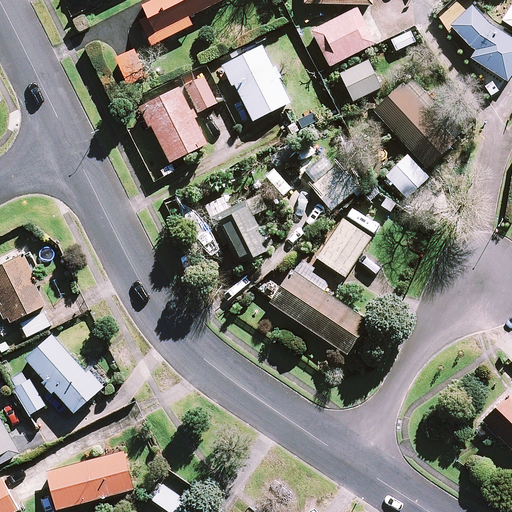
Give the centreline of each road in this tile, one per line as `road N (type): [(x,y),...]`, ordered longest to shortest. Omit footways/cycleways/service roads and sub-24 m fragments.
road 1 (residential): [(71,144),(163,324),(215,373),(353,466)]
road 2 (residential): [(486,273),(393,389),(353,466)]
road 3 (residential): [(0,2),(71,144)]
